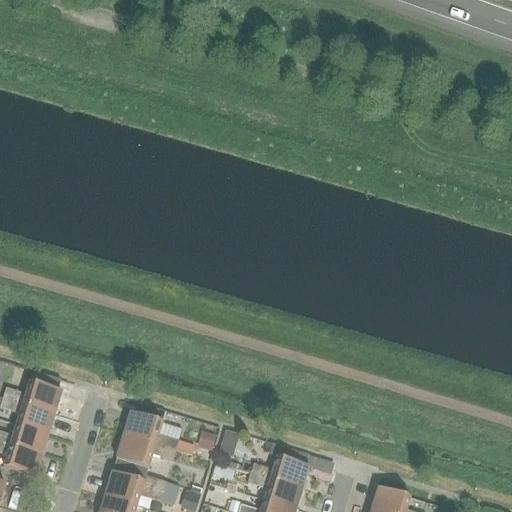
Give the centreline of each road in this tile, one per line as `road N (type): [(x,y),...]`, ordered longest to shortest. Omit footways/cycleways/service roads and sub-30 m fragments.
road 1 (unclassified): [(511,130),(49,0)]
road 2 (residential): [(62,511),(97,391)]
